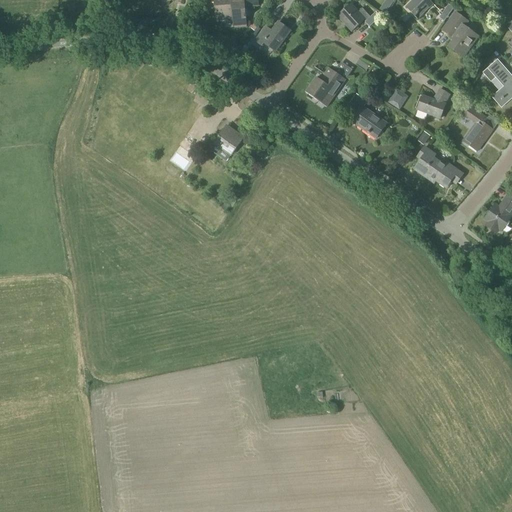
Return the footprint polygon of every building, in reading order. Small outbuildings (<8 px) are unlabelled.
[(256,0),(215,0),(217,17),(234,16),(235,27),(245,26),(244,17),(244,11),(244,7),(257,6),(256,0)] [(417,20),(433,5),(427,0),(413,0),(405,8),(417,20)] [(389,8),(383,4),(379,10),(385,14),(389,8)] [(380,18),(376,13),(370,17),(363,9),(358,13),(351,5),(340,15),(347,23),(345,25),(352,32),(363,21),(369,28),(380,18)] [(444,22),(450,14),(445,10),(439,18),(444,22)] [(444,29),(441,33),(452,41),(448,47),(463,59),(479,38),(464,27),(468,22),(456,13),(454,16),(444,29)] [(254,32),(258,26),(254,23),(250,29),(254,32)] [(276,52),(290,32),(278,24),(271,34),(265,29),(256,42),(261,46),(264,43),(276,52)] [(235,56),(237,52),(230,47),(227,51),(235,56)] [(348,63),(352,67),(360,60),(356,56),(348,63)] [(511,99),(511,77),(498,61),(489,70),(497,79),(498,78),(506,87),(493,98),(502,109),(511,99)] [(327,108),(346,81),(329,69),(320,81),(316,78),(306,93),(327,108)] [(395,90),(388,102),(398,109),(400,105),(396,103),(401,94),(395,90)] [(444,105),(450,96),(440,90),(433,101),(422,97),(417,111),(441,120),(446,106),(444,105)] [(349,106),(346,110),(354,116),(350,121),(376,140),(387,124),(364,108),(368,103),(357,95),(349,106)] [(478,153),(493,131),(485,125),(488,120),(476,110),(469,119),(476,124),(464,142),(478,153)] [(231,156),(243,139),(227,127),(214,144),(231,156)] [(424,146),(430,137),(424,132),(417,142),(424,146)] [(421,162),(415,170),(429,179),(431,177),(446,188),(450,182),(459,170),(447,162),(444,166),(434,159),(437,155),(424,146),(416,158),(421,162)] [(510,216),(511,213),(511,195),(509,194),(499,208),(495,205),(485,221),(487,222),(484,226),(497,235),(500,231),(501,232),(511,217),(510,216)] [(510,326),(511,323),(511,307),(502,315),(510,326)]
